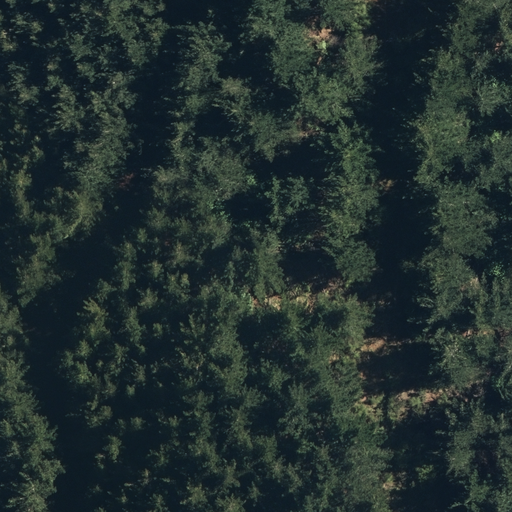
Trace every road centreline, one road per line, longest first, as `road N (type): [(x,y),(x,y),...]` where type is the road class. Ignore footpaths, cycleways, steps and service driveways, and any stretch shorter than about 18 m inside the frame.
road 1 (track): [(65,511),(45,386),(57,321),(138,189),(203,0)]
road 2 (track): [(392,0),(386,264),(402,511)]
